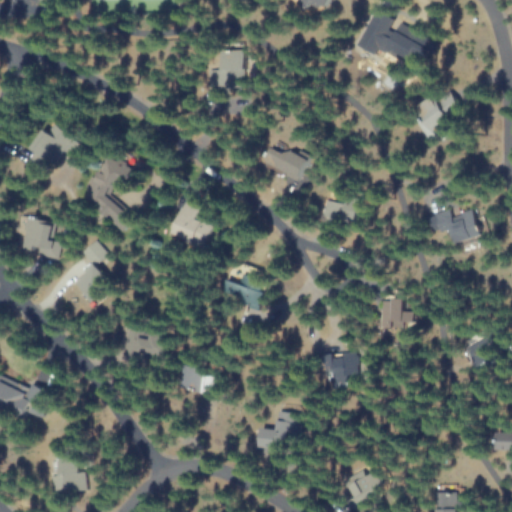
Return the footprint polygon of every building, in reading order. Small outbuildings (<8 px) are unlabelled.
[(315,8),(321,0),(291,0),(302,8),(306,1),(315,8)] [(435,43),(390,25),(387,33),(364,24),(357,44),(407,63),(413,50),(429,56),(435,43)] [(209,86),(241,86),(240,51),(217,52),(218,69),(208,69),(209,86)] [(26,148),(44,160),(59,137),(41,125),(26,148)] [(279,171),(299,178),(306,156),(286,149),(279,171)] [(109,210),(116,200),(108,195),(126,167),(107,155),(83,194),(109,210)] [(167,232),(200,247),(205,235),(199,232),(203,223),(190,217),(193,211),(179,205),(167,232)] [(470,211),(450,216),(448,209),(426,215),(431,233),(446,228),(450,243),(476,236),(470,211)] [(51,251),(55,225),(25,220),(20,248),(29,250),(30,248),(51,251)] [(257,305),(261,290),(243,285),(246,275),(227,270),(220,295),(257,305)] [(380,325),(412,326),(413,301),(381,300),(380,325)] [(351,354),(318,353),(318,368),(329,368),(329,380),(350,380),(351,354)] [(0,408),(18,418),(31,391),(0,374),(0,408)] [(256,428),(255,445),(291,447),(292,419),(273,418),(273,429),(256,428)] [(53,493),(84,492),(83,469),(73,470),(73,460),(52,462),(53,493)] [(341,478),(352,498),(374,487),(363,467),(341,478)]
